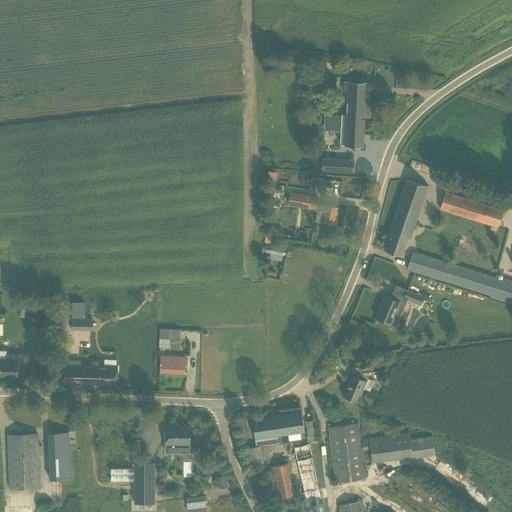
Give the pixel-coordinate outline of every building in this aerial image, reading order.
[(343,81),(343,91),(347,91),(345,146),(353,146),(363,147),(366,82),(356,82),(343,81)] [(331,159),(331,171),(343,172),(343,160),(331,159)] [(312,178),(311,184),(321,186),(331,187),(332,181),(322,180),(312,178)] [(408,180),(384,250),(393,253),(402,256),(402,254),(405,246),(408,238),(410,239),(428,187),(417,183),(408,180)] [(325,223),(335,225),(338,207),(322,205),(322,206),(317,205),(318,198),(290,193),(288,204),(319,209),(319,214),(317,214),(316,222),(325,223)] [(444,211),(498,228),(503,211),(444,193),(439,210),(438,213),(443,215),(444,211)] [(266,244),(265,253),(270,254),(269,259),(280,261),(281,255),(287,256),(288,248),(266,244)] [(490,297),(511,303),(511,280),(496,276),(496,278),(413,252),(407,270),(490,295),(490,297)] [(405,298),(421,305),(424,297),(408,290),(405,298)] [(376,318),(396,326),(405,305),(399,302),(402,297),(392,292),(390,298),(385,296),(376,318)] [(72,318),(84,318),(85,303),(73,302),(72,318)] [(70,331),(92,332),(92,320),(70,320),(70,331)] [(161,328),(160,345),(168,346),(169,338),(178,338),(179,329),(161,328)] [(0,376),(17,377),(18,364),(27,364),(27,355),(0,353),(0,376)] [(160,372),(184,374),(185,357),(186,357),(160,356),(161,356),(160,372)] [(61,373),(60,383),(117,385),(117,375),(117,365),(104,365),(99,365),(99,361),(91,361),(91,365),(81,365),(81,360),(67,360),(67,366),(61,366),(61,373)] [(352,400),(358,402),(363,388),(370,391),(374,381),(367,378),(368,376),(379,374),(378,364),(362,367),(363,376),(362,379),(352,374),(343,396),(352,400)] [(252,419),(256,446),(278,443),(278,444),(289,442),(288,434),(304,431),(301,411),(252,419)] [(306,437),(307,443),(317,442),(314,422),(306,423),(308,437),(306,437)] [(367,469),(364,469),(357,424),(329,428),(337,482),(365,478),(364,475),(367,474),(367,469)] [(165,426),(165,453),(190,453),(190,426),(165,426)] [(48,434),(50,480),(70,479),(68,433),(48,434)] [(410,438),(409,433),(369,438),(370,449),(372,462),(412,456),(413,458),(433,455),(431,435),(410,438)] [(7,435),(10,487),(40,486),(38,434),(7,435)] [(362,450),(370,449),(369,438),(361,439),(362,450)] [(245,450),(249,468),(264,465),(259,446),(245,450)] [(135,504),(154,504),(155,462),(136,462),(135,504)] [(272,466),(279,498),(295,494),(288,463),(272,466)] [(210,473),(202,473),(203,480),(206,480),(206,483),(211,482),(210,473)] [(186,498),(188,509),(206,507),(205,496),(186,498)] [(341,505),(338,505),(339,511),(364,511),(362,500),(341,505)]
